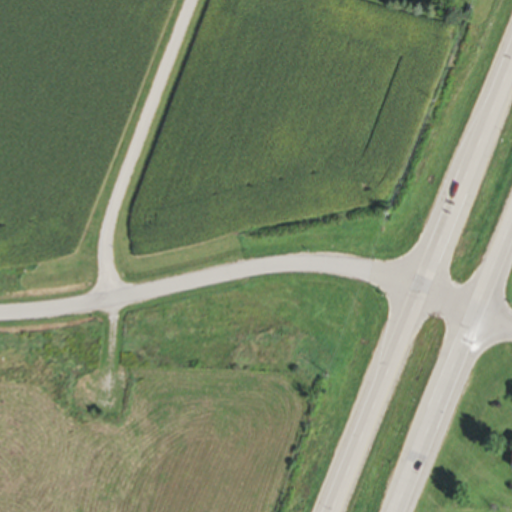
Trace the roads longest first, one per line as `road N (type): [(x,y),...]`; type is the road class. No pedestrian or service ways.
road 1 (trunk): [(511,34),(319,511)]
road 2 (residential): [(0,312),(72,307),(264,265),(317,263),(383,276),(475,314)]
road 3 (trunk): [(396,511),(511,221)]
